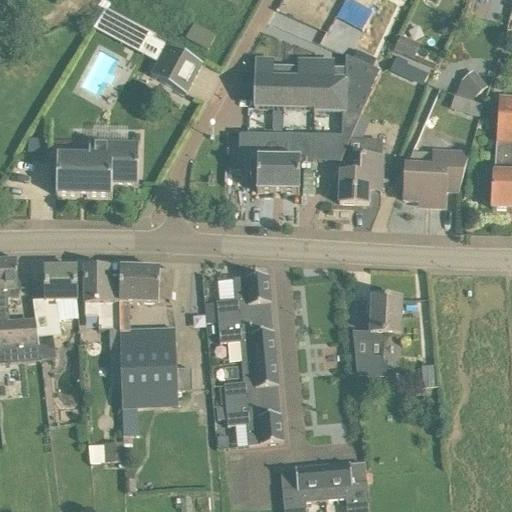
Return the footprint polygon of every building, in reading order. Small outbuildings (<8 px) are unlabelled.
[(0,0),(0,4),(13,14),(15,15),(26,0),(0,0)] [(348,0),(347,0),(339,18),(363,31),(373,12),(348,0)] [(476,0),(474,15),(496,19),(499,0),(476,0)] [(108,7),(96,29),(155,60),(165,42),(154,37),(156,32),(108,7)] [(276,13),(271,26),(318,47),(324,35),(276,13)] [(208,52),(217,35),(212,33),(195,24),(190,33),(186,40),(208,52)] [(401,38),(394,54),(414,62),(421,47),(401,38)] [(151,78),(160,83),(187,97),(204,66),(168,47),(151,78)] [(407,62),(397,58),(391,72),(423,86),(429,74),(407,64),(407,62)] [(358,60),(339,59),(339,71),(338,102),(369,103),(383,71),(358,60)] [(272,60),(254,60),(254,100),(338,102),(339,71),(326,71),(326,61),(293,60),(293,81),(282,81),(271,80),(272,60)] [(476,100),(488,90),(474,73),(462,83),(457,95),(476,100)] [(485,104),(456,96),(452,108),(481,117),(485,104)] [(511,98),(498,97),(494,173),(492,211),(511,212),(511,98)] [(351,141),(352,138),(314,138),(307,138),(265,138),(264,161),(257,160),(257,195),(299,196),(299,166),(339,167),(350,145),(351,141)] [(339,206),(369,207),(369,188),(383,189),(384,158),(383,158),(383,142),(351,141),(350,145),(349,158),(348,158),(347,176),(340,176),(339,206)] [(89,157),(57,156),(56,197),(112,199),(112,186),(138,186),(139,146),(89,144),(89,157)] [(427,205),(430,205),(429,210),(444,211),(445,195),(459,195),(470,157),(433,155),(432,173),(406,172),(404,204),(427,205)] [(16,261),(0,261),(0,293),(18,292),(16,261)] [(76,270),(45,270),(46,302),(33,303),(35,321),(37,340),(61,337),(59,322),(77,320),(77,305),(76,270)] [(84,270),(85,318),(98,318),(98,332),(119,331),(120,331),(119,305),(120,289),(109,289),(109,271),(84,270)] [(119,334),(120,334),(122,385),(123,413),(124,439),(139,439),(138,412),(178,411),(178,394),(192,394),(191,371),(178,371),(177,331),(130,331),(130,306),(172,308),(173,273),(120,270),(120,289),(119,305),(120,331),(119,331),(119,334)] [(236,303),(217,305),(219,326),(253,323),(252,309),(271,307),(268,279),(234,282),(236,303)] [(372,299),(370,334),(352,333),(355,362),(383,363),(384,336),(400,337),(401,301),(372,299)] [(216,326),(219,326),(217,308),(217,305),(205,306),(206,321),(206,323),(207,327),(216,326)] [(40,364),(37,340),(35,321),(0,323),(0,350),(14,350),(16,365),(40,364)] [(253,323),(219,326),(220,347),(240,345),(242,366),(276,363),(274,335),(254,337),(253,323)] [(209,337),(217,337),(216,328),(208,329),(209,337)] [(243,386),(224,388),(226,409),(260,406),(259,392),(279,390),(276,363),(242,366),(243,386)] [(435,393),(435,369),(423,369),(423,393),(435,393)] [(260,406),(226,409),(228,430),(247,428),(249,449),(284,446),(281,418),(262,420),(260,406)] [(226,423),(225,410),(216,411),(218,423),(226,423)] [(87,427),(77,428),(78,444),(88,444),(87,427)] [(104,446),(104,448),(105,465),(124,465),(124,446),(104,446)] [(369,511),(365,462),(323,466),(326,504),(346,502),(347,511),(369,511)] [(323,466),(280,470),(284,511),(306,511),(306,506),(326,504),(323,466)] [(136,496),(136,482),(135,483),(125,483),(126,496),(136,496)]
